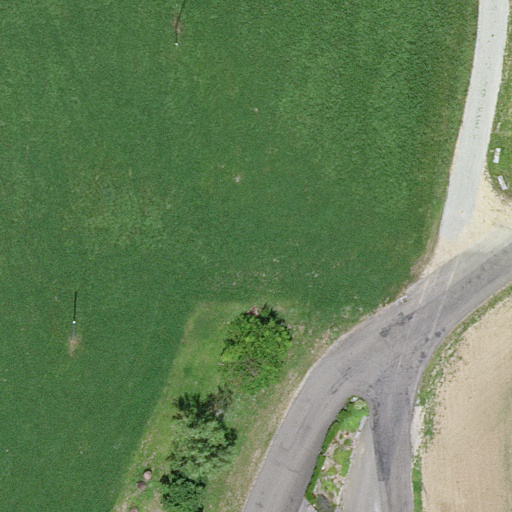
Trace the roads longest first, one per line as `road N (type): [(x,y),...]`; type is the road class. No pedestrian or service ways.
road 1 (track): [(264,511),(311,407),(358,360),(418,346),(479,270),(511,243)]
road 2 (track): [(479,270),(467,173),(488,0)]
road 3 (track): [(390,511),(384,419),(418,346)]
